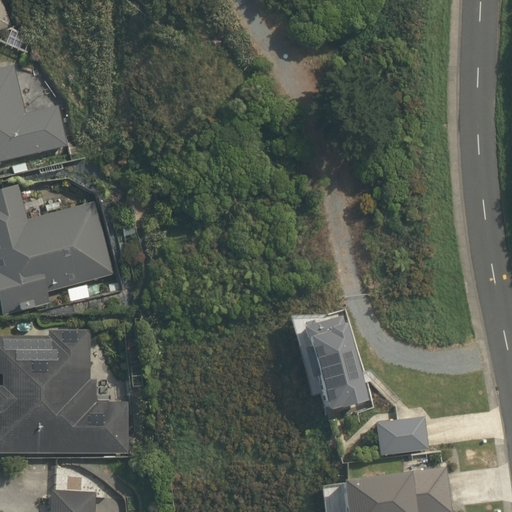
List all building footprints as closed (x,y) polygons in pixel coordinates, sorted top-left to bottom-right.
[(0,0),(0,28),(14,23),(4,0),(0,0)] [(20,51),(0,55),(0,162),(72,144),(61,97),(33,104),(20,51)] [(27,184),(0,189),(0,305),(3,321),(116,295),(96,206),(35,219),(27,184)] [(364,403),(340,318),(323,323),(322,320),(313,323),(313,322),(303,325),(304,329),(300,330),(306,350),(300,352),(308,381),(314,379),(324,414),(364,403)] [(92,331),(0,329),(0,455),(127,456),(127,380),(92,380),(92,331)] [(377,458),(426,452),(422,418),(374,425),(377,458)] [(449,511),(444,469),(340,484),(342,511),(449,511)] [(93,511),(95,492),(53,489),(51,511),(93,511)]
